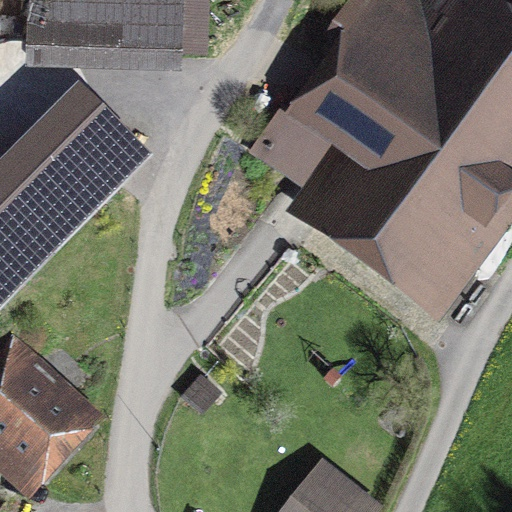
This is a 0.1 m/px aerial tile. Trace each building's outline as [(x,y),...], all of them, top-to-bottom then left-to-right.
[(178,56),(179,0),(31,0),(30,52),(178,56)] [(481,1),(413,92),(379,67),(417,15),(396,0),(359,0),(336,31),(348,40),(294,115),(291,113),(263,151),(291,171),(327,124),(367,154),(321,215),(427,295),(511,180),(511,0),(500,15),(481,1)] [(53,162),(6,208),(0,201),(0,288),(50,252),(96,205),(53,162)] [(18,367),(0,386),(0,447),(30,476),(78,423),(18,367)] [(203,380),(184,400),(200,413),(218,393),(203,380)] [(369,511),(322,474),(292,511),(369,511)]
